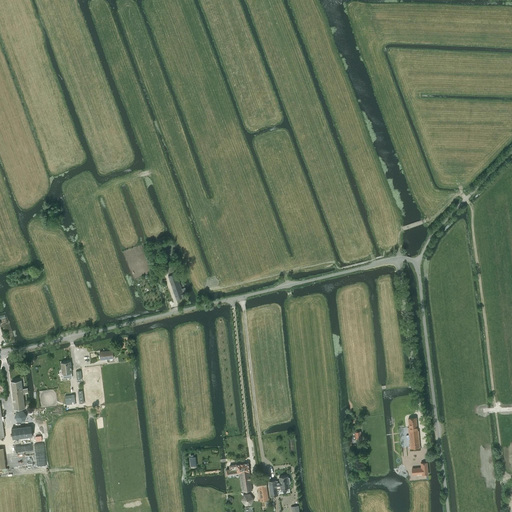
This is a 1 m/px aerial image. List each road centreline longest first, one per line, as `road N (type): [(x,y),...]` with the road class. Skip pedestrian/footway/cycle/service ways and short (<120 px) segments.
road 1 (unclassified): [(0,353),(384,261),(415,263)]
road 2 (unclassified): [(448,511),(415,263)]
